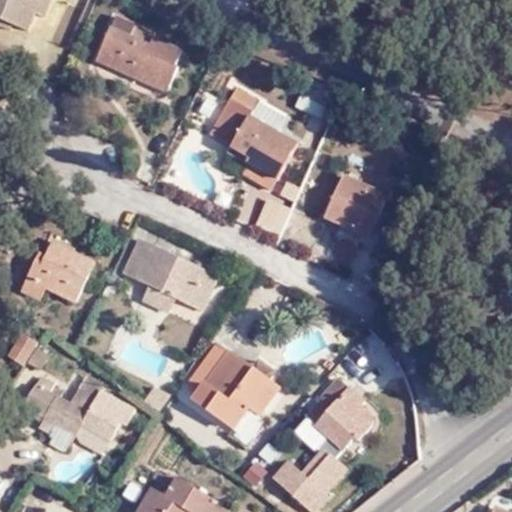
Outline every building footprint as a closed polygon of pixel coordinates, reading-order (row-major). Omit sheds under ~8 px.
[(0,0),(0,14),(31,26),(40,2),(49,6),(51,0),(0,0)] [(116,49),(111,61),(162,82),(174,55),(143,41),(147,33),(107,16),(97,41),(116,49)] [(93,53),(111,61),(116,49),(97,41),(93,53)] [(297,104),(321,117),(336,90),(313,76),(297,104)] [(300,145),(250,114),(230,146),(251,159),(248,163),(275,181),(300,145)] [(481,200),(494,176),(478,167),(465,192),(481,200)] [(503,180),(494,176),(481,200),(490,205),(503,180)] [(390,200),(347,177),(327,213),(368,237),(390,200)] [(385,211),(378,228),(395,234),(401,217),(385,211)] [(219,276),(138,240),(123,272),(153,287),(145,305),(164,315),(174,297),(191,304),(196,295),(208,299),(219,276)] [(48,250),(39,244),(17,283),(37,294),(44,283),(69,295),(89,260),(53,241),(48,250)] [(8,360),(23,369),(39,344),(24,335),(8,360)] [(275,385),(210,338),(181,378),(197,390),(188,401),(234,433),(250,412),(254,414),(275,385)] [(82,424),(99,434),(117,400),(103,392),(105,389),(87,378),(72,403),(36,381),(24,402),(37,409),(35,413),(42,417),(38,423),(52,430),(58,421),(76,432),(82,424)] [(336,378),(305,416),(327,433),(314,451),(317,454),(309,465),(295,455),(286,468),(283,466),(270,484),(305,511),(312,511),(324,495),(322,494),(343,467),(333,459),(349,438),(355,441),(366,427),(368,423),(368,419),(367,414),(356,405),(361,400),(336,378)] [(117,400),(99,434),(111,441),(121,424),(127,427),(136,411),(117,400)] [(276,472),(268,465),(259,477),(268,483),(276,472)] [(208,511),(216,500),(176,475),(164,494),(149,484),(133,510),(136,511),(208,511)] [(223,511),(227,506),(216,500),(208,511),(223,511)]
